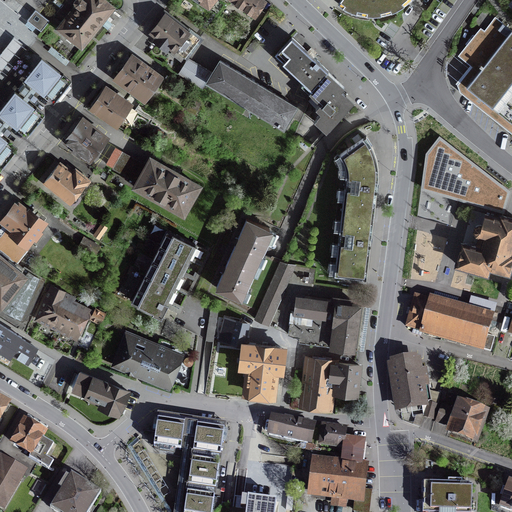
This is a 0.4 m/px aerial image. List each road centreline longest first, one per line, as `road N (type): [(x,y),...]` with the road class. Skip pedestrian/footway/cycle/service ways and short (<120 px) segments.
road 1 (residential): [(100,453),(134,420),(148,390),(214,405),(385,422)]
road 2 (residential): [(151,0),(0,189)]
road 3 (secondary): [(383,327),(404,156),(393,100)]
road 4 (secondary): [(393,100),(295,0)]
road 5 (residential): [(383,327),(511,365)]
road 6 (residential): [(511,464),(385,422)]
road 7 (residential): [(0,383),(100,453)]
